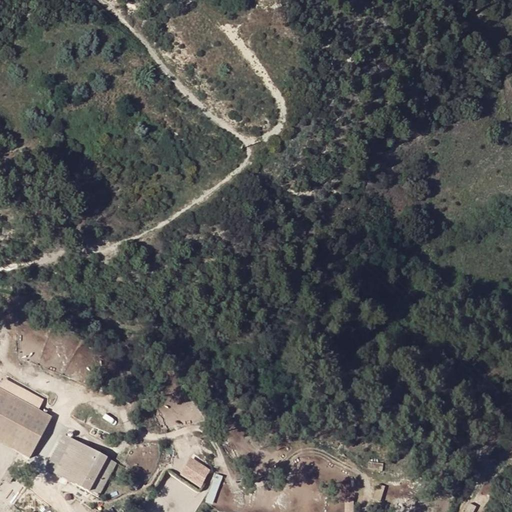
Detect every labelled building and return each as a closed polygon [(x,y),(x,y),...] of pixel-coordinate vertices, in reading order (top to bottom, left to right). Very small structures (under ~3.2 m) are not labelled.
[(1,383),(0,384),(0,392),(36,412),(40,405),(1,383)] [(0,392),(0,443),(14,451),(36,412),(0,392)] [(36,412),(14,451),(29,460),(50,420),(36,412)] [(47,470),(54,474),(71,440),(65,437),(47,470)] [(71,440),(54,474),(98,498),(116,465),(71,440)] [(202,487),(213,470),(192,457),(181,474),(202,487)] [(347,498),(346,511),(354,511),(355,498),(347,498)]
